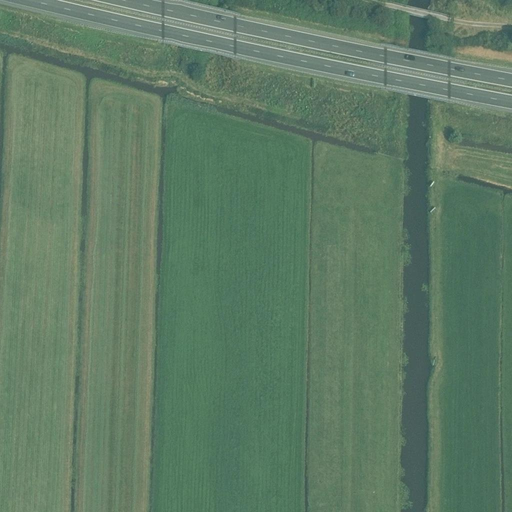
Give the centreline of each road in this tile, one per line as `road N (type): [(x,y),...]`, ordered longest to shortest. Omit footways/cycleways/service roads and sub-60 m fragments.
road 1 (trunk): [(24,0),(511,102)]
road 2 (trunk): [(511,81),(121,0)]
